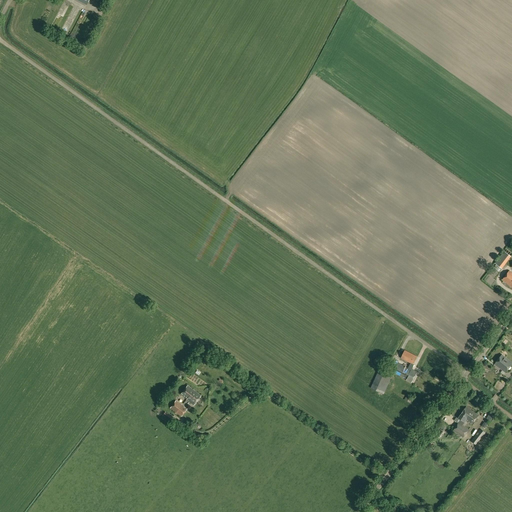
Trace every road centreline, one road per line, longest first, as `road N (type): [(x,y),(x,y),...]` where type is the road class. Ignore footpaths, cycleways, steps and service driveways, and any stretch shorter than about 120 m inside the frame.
road 1 (unclassified): [(466,378),(0,37)]
road 2 (unclassified): [(362,511),(466,378)]
